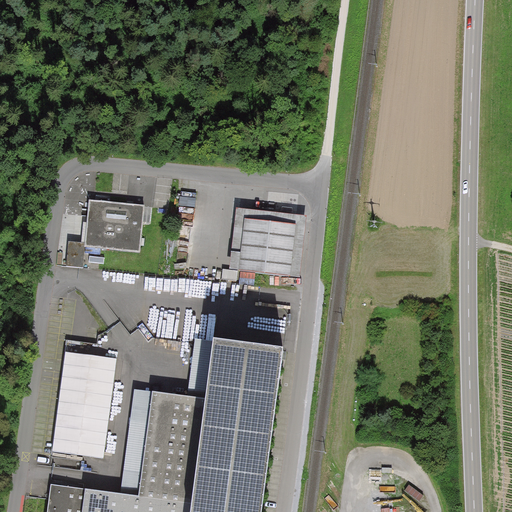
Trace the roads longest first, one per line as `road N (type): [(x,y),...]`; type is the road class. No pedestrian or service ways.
road 1 (unclassified): [(280,511),(322,184),(95,163),(79,165),(58,186),(15,511)]
road 2 (primary): [(472,511),(466,364),(475,0)]
road 3 (track): [(344,0),(322,184)]
